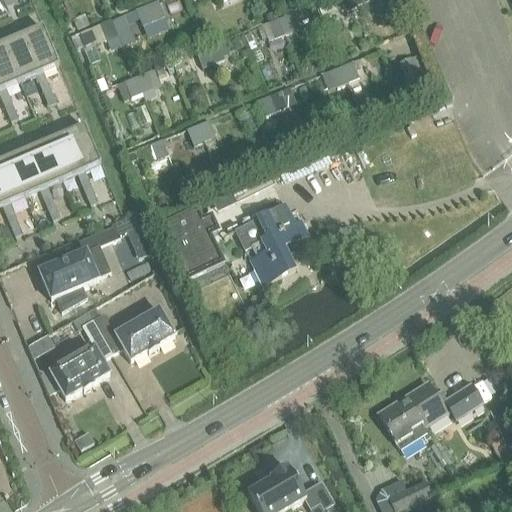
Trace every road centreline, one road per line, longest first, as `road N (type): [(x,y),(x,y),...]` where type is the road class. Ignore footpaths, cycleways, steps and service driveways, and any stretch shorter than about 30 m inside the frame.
road 1 (tertiary): [(64,506),(313,361),(511,227)]
road 2 (residential): [(64,506),(0,360)]
